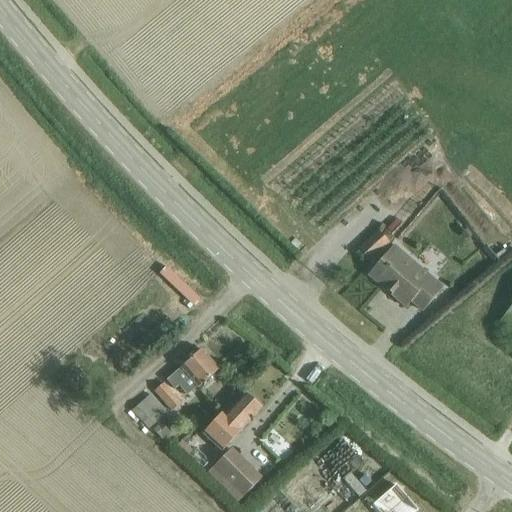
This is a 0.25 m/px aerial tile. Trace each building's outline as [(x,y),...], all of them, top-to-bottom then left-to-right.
[(358,250),(369,262),(389,244),(378,232),(358,250)] [(390,250),(367,276),(406,309),(411,302),(422,311),(442,288),(431,279),(423,272),(420,275),(390,250)] [(171,263),(163,271),(198,306),(206,298),(171,263)] [(511,307),(499,325),(511,334),(511,307)] [(199,388),(218,371),(201,351),(166,382),(173,390),(178,387),(186,396),(198,386),(199,388)] [(153,392),(170,411),(180,403),(163,384),(153,392)] [(222,414),(202,435),(221,453),(241,432),(241,431),(250,421),(252,422),(254,420),(252,419),(261,409),(245,395),(225,417),(222,414)] [(259,480),(229,450),(207,472),(237,502),(259,480)]
